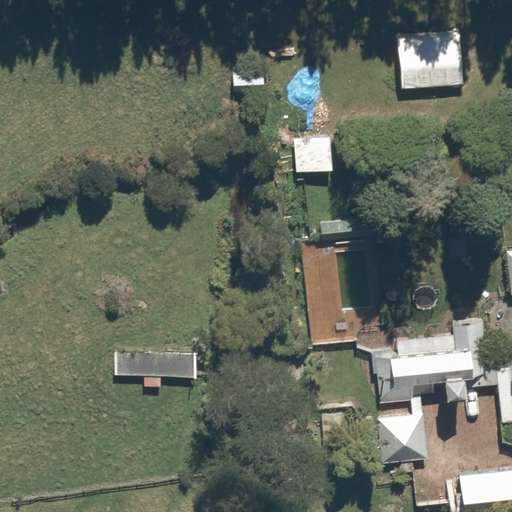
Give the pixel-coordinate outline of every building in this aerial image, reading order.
[(457,26),(390,29),(392,84),(459,81),(457,26)] [(369,176),(303,188),(313,245),(378,233),(369,176)] [(392,345),(371,347),(375,400),(406,398),(407,410),(375,412),(378,460),(425,457),(420,383),(493,379),(495,415),(511,413),(511,241),(500,242),(503,290),(511,289),(511,339),(490,341),(488,312),(450,314),(451,326),(391,330),(392,345)] [(141,382),(160,383),(160,374),(192,375),(193,349),(115,345),(113,371),(142,373),(141,382)] [(352,395),(316,396),(316,442),(353,442),(352,395)] [(503,459),(454,465),(459,511),(508,506),(503,459)]
